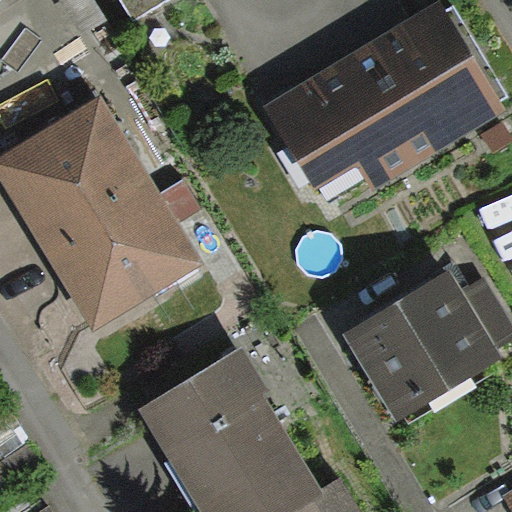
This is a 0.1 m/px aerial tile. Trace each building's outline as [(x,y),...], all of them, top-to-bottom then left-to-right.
[(121,0),(134,21),(173,0),(121,0)] [(444,2),(267,103),(314,192),(321,188),(332,206),(369,186),(373,192),(507,113),(444,2)] [(102,100),(0,163),(0,166),(101,327),(204,262),(102,100)] [(453,269),(345,336),(403,425),(506,358),(499,348),(511,340),(511,321),(485,276),(465,287),(453,269)] [(273,393),(245,346),(144,409),(203,511),(363,511),(345,477),(325,489),(267,395),(273,393)] [(0,511),(52,475),(32,443),(0,462),(0,511)] [(511,511),(511,492),(503,498),(511,511)]
